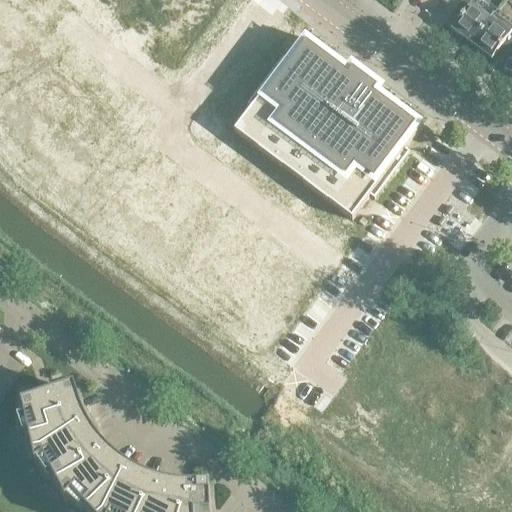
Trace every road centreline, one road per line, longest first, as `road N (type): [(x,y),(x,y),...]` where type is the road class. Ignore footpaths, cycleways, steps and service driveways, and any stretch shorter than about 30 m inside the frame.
road 1 (residential): [(0,298),(260,511)]
road 2 (tertiary): [(511,147),(389,58)]
